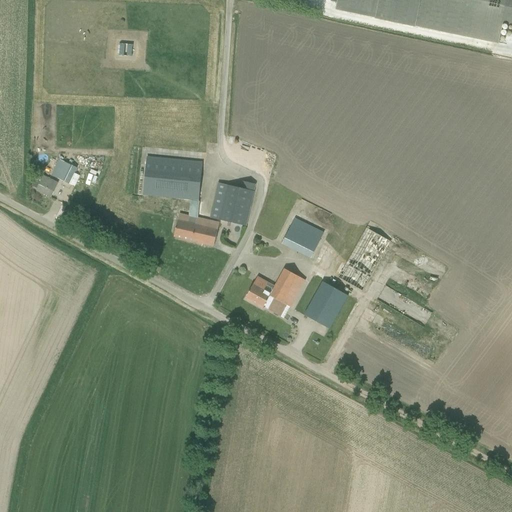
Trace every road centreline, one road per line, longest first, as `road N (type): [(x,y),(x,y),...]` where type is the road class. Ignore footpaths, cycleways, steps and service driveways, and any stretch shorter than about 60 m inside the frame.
road 1 (unclassified): [(390,408),(0,197)]
road 2 (track): [(227,320),(194,511)]
road 3 (track): [(511,472),(390,408)]
